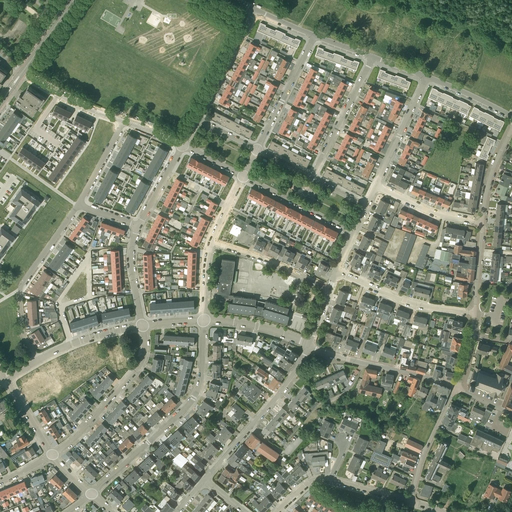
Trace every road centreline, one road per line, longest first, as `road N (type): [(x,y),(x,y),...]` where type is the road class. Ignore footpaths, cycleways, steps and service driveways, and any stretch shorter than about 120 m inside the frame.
road 1 (residential): [(91,494),(194,395),(203,320)]
road 2 (residential): [(37,360),(20,323),(20,288),(77,205)]
road 3 (residential): [(204,479),(297,371),(309,344)]
road 4 (residential): [(52,456),(143,364),(142,325)]
road 5 (residential): [(455,386),(309,344)]
road 6 (residential): [(474,312),(418,304),(335,272)]
road 7 (residential): [(311,176),(370,57)]
road 8 (residential): [(212,240),(329,288)]
road 9 (residential): [(257,148),(312,36)]
road 10 (residential): [(196,118),(254,8)]
road 11 (residential): [(353,233),(243,176)]
road 12 (residential): [(408,500),(455,386)]
road 13 (residential): [(375,186),(426,76)]
